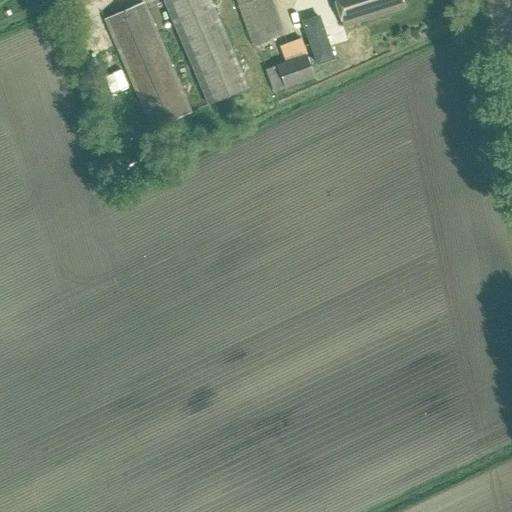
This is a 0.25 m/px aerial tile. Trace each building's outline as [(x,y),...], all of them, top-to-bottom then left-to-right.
[(247,89),(208,0),(149,0),(104,20),(152,130),(190,113),(147,11),(166,3),(209,106),(247,89)] [(270,0),(233,0),(251,50),(284,38),(270,0)] [(333,0),(342,28),(404,8),(401,0),(333,0)] [(333,59),(318,17),(302,23),(317,65),(333,59)] [(285,63),(265,70),(274,93),(314,78),(300,40),(280,47),(285,63)]
